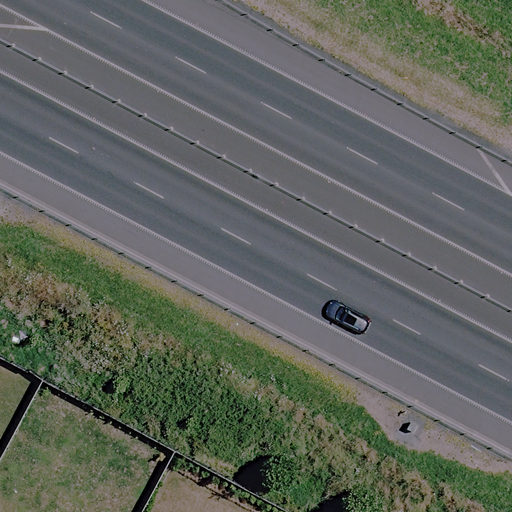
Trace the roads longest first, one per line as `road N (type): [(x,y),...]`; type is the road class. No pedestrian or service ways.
road 1 (motorway): [(511,376),(0,105)]
road 2 (motorway): [(81,0),(511,228)]
